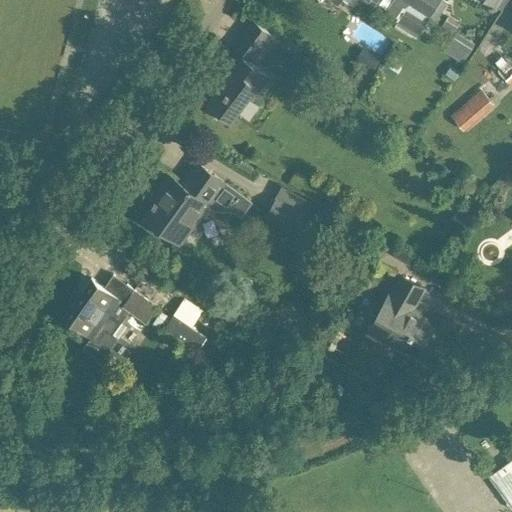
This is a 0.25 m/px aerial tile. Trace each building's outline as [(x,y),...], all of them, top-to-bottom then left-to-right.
[(405,0),(430,16),(441,0),(405,0)] [(494,0),(492,4),(501,10),(508,0),(494,0)] [(406,9),(398,21),(418,34),(426,22),(406,9)] [(360,22),(353,16),(326,49),(332,54),(360,22)] [(448,16),(443,25),(454,32),(459,24),(448,16)] [(253,19),(246,29),(265,43),(272,33),(253,19)] [(380,56),(363,46),(356,57),(373,67),(380,56)] [(215,93),(207,104),(219,113),(224,107),(235,115),(249,97),(253,99),(270,76),(243,56),(224,81),(217,76),(208,88),(215,93)] [(511,56),(497,70),(508,83),(511,79),(511,56)] [(480,89),(451,115),(464,130),(493,104),(480,89)] [(495,108),(485,117),(492,124),(501,116),(495,108)] [(252,201),(224,180),(199,162),(183,184),(175,178),(158,202),(155,200),(152,203),(156,205),(146,218),(180,242),(207,204),(211,207),(215,209),(217,210),(222,210),(230,210),(236,212),(239,213),(242,215),(252,201)] [(295,231),(305,214),(276,198),(267,215),(295,231)] [(386,299),(367,334),(383,343),(386,338),(417,356),(433,326),(410,313),(424,288),(401,275),(388,300),(386,299)] [(63,317),(83,331),(90,336),(86,342),(104,356),(119,336),(114,332),(122,321),(111,313),(121,298),(92,277),(81,292),(84,294),(66,318),(64,316),(63,317)] [(146,322),(157,306),(134,289),(123,305),(146,322)] [(202,309),(184,297),(165,325),(198,348),(206,336),(191,325),(202,309)] [(511,459),(490,476),(511,506),(511,459)]
